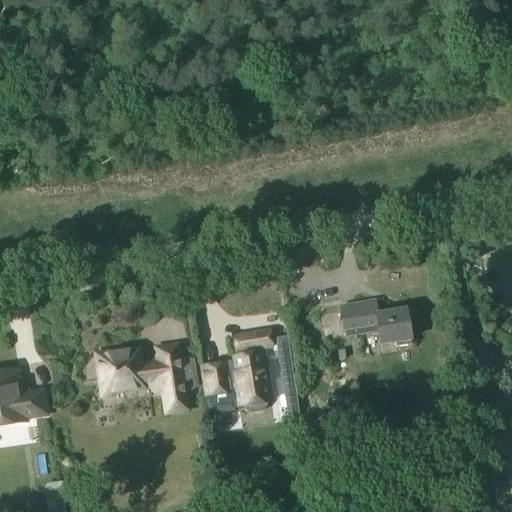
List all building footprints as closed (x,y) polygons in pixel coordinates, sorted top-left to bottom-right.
[(379,349),(411,344),(406,312),(377,317),(375,303),(340,310),(345,340),(377,335),(379,349)] [(226,366),(202,370),(206,397),(209,413),(209,416),(234,413),(233,409),(238,408),(238,409),(244,408),(245,411),(250,415),(262,413),(266,408),(265,404),(271,403),(268,383),(264,384),(259,355),(259,351),(272,349),(269,333),(233,339),(236,355),(241,354),(242,358),(234,359),(236,375),(228,377),(226,366)] [(275,340),(278,365),(290,363),(287,339),(275,340)] [(186,412),(176,348),(157,351),(159,364),(138,367),(136,354),(109,359),(104,356),(99,356),(96,361),(97,366),(101,369),(104,385),(100,389),(101,394),(105,398),(111,397),(114,392),(142,388),(141,387),(162,384),(166,415),(186,412)] [(0,427),(26,424),(25,421),(47,418),(43,393),(22,396),(19,372),(6,374),(3,372),(0,372),(0,427)] [(480,385),(472,386),(475,403),(486,401),(484,391),(482,391),(480,385)]
